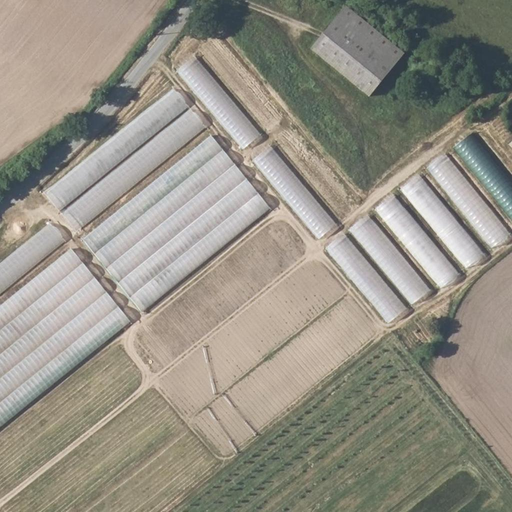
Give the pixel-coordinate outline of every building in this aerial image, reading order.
[(346,6),(311,49),(370,96),(404,54),(346,6)] [(219,67),(232,54),(216,38),(203,51),(219,67)] [(59,209),(190,107),(175,88),(44,190),(59,209)] [(207,102),(245,148),(261,134),(229,96),(221,103),(213,93),(215,92),(213,89),(207,93),(212,99),(207,102)] [(192,109),(62,212),(77,230),(206,127),(192,109)] [(83,238),(142,311),(272,208),(213,135),(83,238)] [(393,194),(377,207),(399,235),(405,230),(406,232),(412,234),(418,242),(425,244),(424,249),(434,261),(445,265),(443,273),(438,271),(436,278),(448,282),(451,274),(460,277),(432,241),(428,240),(420,230),(422,230),(393,194)] [(368,248),(385,234),(368,214),(351,228),(368,248)] [(342,265),(358,258),(347,234),(331,242),(342,265)] [(467,267),(483,254),(470,238),(462,245),(466,251),(459,257),(467,267)] [(42,252),(59,245),(57,239),(45,244),(46,246),(40,249),(42,252)] [(45,273),(0,308),(0,427),(30,403),(29,401),(13,391),(18,383),(0,389),(0,352),(11,344),(0,348),(0,328),(77,267),(87,280),(82,282),(73,289),(90,282),(81,297),(89,294),(98,317),(77,352),(70,355),(73,358),(68,367),(80,362),(131,321),(73,249),(54,265),(57,274),(51,277),(45,273)] [(420,314),(397,334),(415,355),(438,336),(420,314)] [(511,511),(511,496),(388,347),(179,511),(511,511)]
